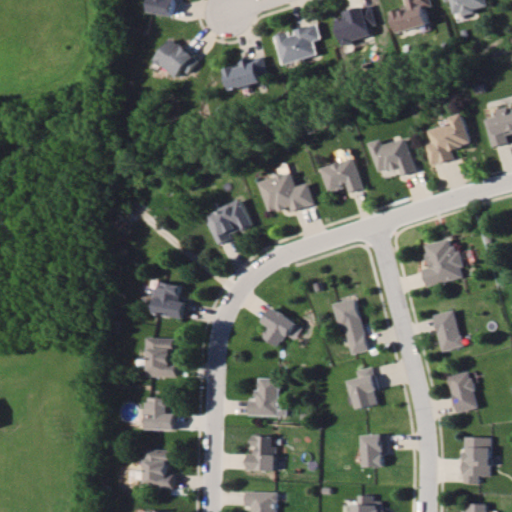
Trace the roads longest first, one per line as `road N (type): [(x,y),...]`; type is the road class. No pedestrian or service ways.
road 1 (residential): [(211,511),(217,337),(248,276),(285,247),(511,173)]
road 2 (residential): [(374,219),(429,433),(426,511)]
